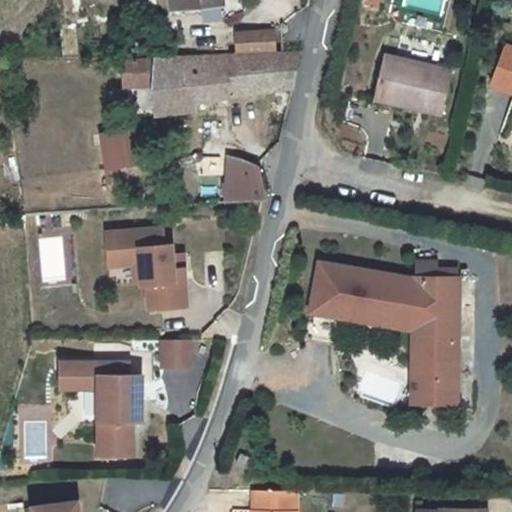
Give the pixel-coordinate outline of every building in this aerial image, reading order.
[(155,0),(155,4),(188,1),(190,16),(210,14),(208,0),(155,0)] [(228,26),(229,50),(267,49),(267,25),(228,26)] [(488,86),(511,95),(511,48),(504,46),(488,86)] [(267,49),(229,50),(146,54),(148,108),(198,105),(197,95),(283,91),(294,48),(267,49)] [(404,103),(403,110),(441,115),(448,72),(392,63),(381,61),(375,98),(404,103)] [(402,117),(403,110),(404,103),(375,98),(373,112),(402,117)] [(142,129),(100,131),(102,169),(144,168),(142,129)] [(216,201),(256,198),(252,168),(218,154),(216,201)] [(153,226),(132,228),(132,236),(153,234),(153,226)] [(132,228),(103,230),(106,263),(123,262),(130,262),(131,280),(131,283),(137,282),(139,307),(177,304),(174,266),(164,267),(163,253),(162,243),(154,243),(153,234),(132,236),(132,228)] [(97,231),(99,264),(106,263),(103,230),(97,231)] [(173,253),(163,253),(164,267),(174,266),(173,253)] [(123,262),(124,281),(131,280),(130,262),(123,262)] [(330,345),(335,319),(406,333),(408,283),(313,263),(297,337),(330,345)] [(451,284),(408,283),(406,333),(403,405),(448,404),(451,284)] [(152,338),(151,366),(178,366),(179,339),(152,338)] [(49,358),(48,383),(87,384),(85,452),(118,454),(119,419),(129,419),(130,373),(118,372),(118,360),(49,358)] [(233,468),(238,458),(223,451),(219,461),(233,468)] [(281,511),(283,490),(239,488),(237,511),(281,511)] [(63,511),(63,502),(18,507),(18,511),(63,511)]
